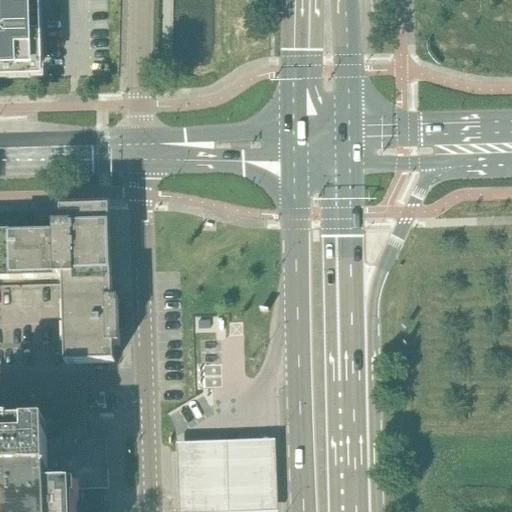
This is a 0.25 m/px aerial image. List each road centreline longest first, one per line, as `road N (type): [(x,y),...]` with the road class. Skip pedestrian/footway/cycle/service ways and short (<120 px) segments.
road 1 (secondary): [(294,214),(304,511)]
road 2 (unclassified): [(147,385),(141,151)]
road 3 (secondary): [(352,343),(437,160)]
road 4 (secondary): [(352,343),(349,161)]
road 5 (secondary): [(356,511),(352,343)]
road 6 (unclassified): [(511,125),(348,130)]
road 7 (tertiary): [(293,130),(141,151)]
road 8 (residential): [(141,151),(142,0)]
road 9 (residential): [(147,385),(0,387)]
road 10 (tertiary): [(0,153),(141,151)]
road 11 (secondary): [(348,130),(343,0)]
road 12 (secondary): [(296,0),(293,130)]
road 13 (unclassified): [(150,511),(147,385)]
